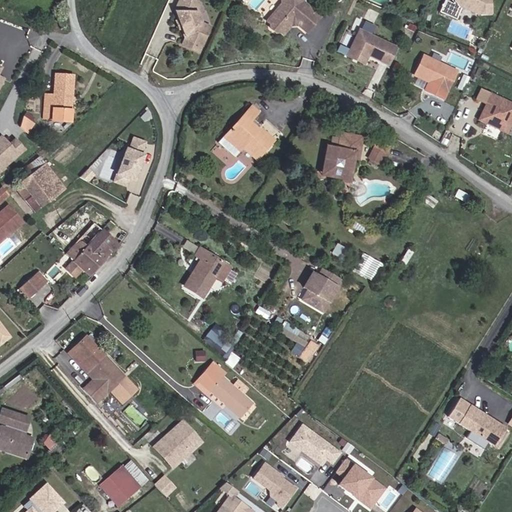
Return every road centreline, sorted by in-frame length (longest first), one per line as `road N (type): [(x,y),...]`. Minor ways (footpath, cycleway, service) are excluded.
road 1 (residential): [(167,101),(233,76),(296,77),(357,104),(511,211)]
road 2 (residential): [(0,370),(132,255),(168,174),(167,101)]
road 3 (unknown): [(79,306),(205,406)]
road 4 (unclassified): [(73,0),(83,43),(167,101)]
